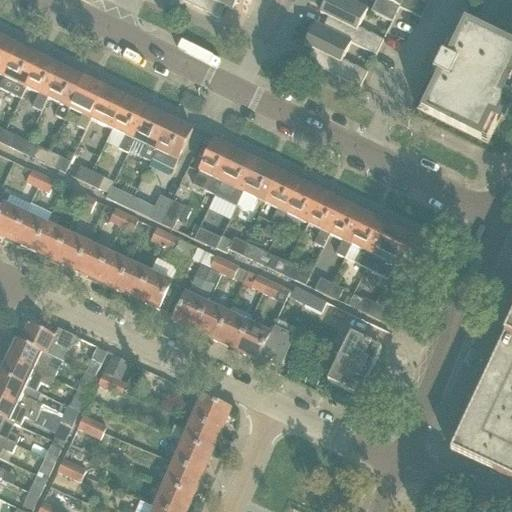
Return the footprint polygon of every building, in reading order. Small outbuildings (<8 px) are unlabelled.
[(177,0),(218,20),(224,8),(232,12),(236,5),(238,6),(241,0),(177,0)] [(328,18),(322,29),(322,30),(351,44),(350,44),(376,57),(383,42),(358,29),(367,11),(344,0),(323,0),(321,6),(323,7),(320,14),(328,18)] [(380,0),(392,6),(390,10),(397,14),(399,9),(403,0),(380,0)] [(426,9),(408,0),(403,0),(399,9),(421,20),(426,9)] [(408,0),(426,9),(430,0),(408,0)] [(511,43),(509,49),(457,24),(456,25),(462,28),(447,59),(438,55),(429,74),(438,78),(422,111),(415,108),(415,109),(487,145),(500,119),(504,121),(510,109),(506,107),(511,93),(511,43)] [(360,89),(367,74),(342,61),(350,44),(351,44),(322,30),(322,29),(314,25),(313,28),(310,27),(305,38),(307,39),(304,47),(312,51),(306,63),(360,89)] [(0,78),(3,80),(19,48),(18,48),(17,51),(7,47),(9,44),(0,39),(0,78)] [(0,90),(20,101),(25,90),(40,59),(38,62),(29,57),(31,54),(19,48),(3,80),(0,87),(0,90)] [(41,113),(47,101),(62,69),(61,69),(60,72),(51,68),(52,65),(40,59),(25,90),(38,96),(32,109),(41,113)] [(63,122),(68,111),(83,80),(83,79),(81,82),(72,78),(74,75),(62,69),(47,101),(60,107),(54,118),(63,122)] [(85,133),(90,121),(105,90),(103,93),(94,89),(95,85),(83,80),(68,111),(81,117),(76,128),(85,133)] [(90,121),(112,132),(127,101),(126,100),(125,103),(116,99),(117,96),(105,90),(90,121)] [(128,154),(128,152),(148,111),(146,114),(137,109),(139,106),(127,101),(112,132),(124,138),(119,150),(128,154)] [(150,163),(151,160),(170,121),(169,121),(168,124),(159,120),(160,117),(148,111),(128,152),(150,163)] [(170,121),(151,160),(173,171),(190,135),(181,131),(182,127),(170,121)] [(0,145),(11,150),(17,139),(5,133),(0,142),(0,145)] [(214,142),(193,186),(214,197),(234,156),(225,151),(227,148),(214,142)] [(37,148),(31,160),(42,165),(48,153),(37,148)] [(48,153),(42,165),(54,170),(60,159),(48,153)] [(214,197),(236,207),(256,166),(247,162),(248,159),(235,153),(234,156),(214,197)] [(255,201),(264,205),(277,177),(268,172),(270,169),(257,163),(256,166),(236,207),(249,214),(255,201)] [(75,179),(86,184),(92,172),(81,167),(75,179)] [(92,172),(86,184),(99,190),(104,178),(92,172)] [(31,173),(26,184),(37,189),(43,178),(31,173)] [(279,228),(285,215),(299,187),(290,183),(291,180),(279,174),(277,177),(264,205),(277,211),(271,224),(279,228)] [(43,178),(37,189),(49,195),(54,183),(43,178)] [(285,215),(307,226),(320,198),(312,193),(313,190),(300,184),(299,187),(285,215)] [(108,194),(105,200),(128,210),(133,199),(111,189),(108,194)] [(73,192),(68,204),(79,209),(85,197),(73,192)] [(322,249),(329,236),(342,208),(333,203),(335,200),(322,194),(320,198),(307,226),(321,232),(314,246),(322,249)] [(85,197),(79,209),(91,214),(96,203),(85,197)] [(144,204),(138,215),(161,226),(172,203),(160,198),(155,209),(144,204)] [(172,203),(161,226),(172,231),(183,208),(172,203)] [(0,213),(0,237),(12,243),(25,215),(4,205),(0,213)] [(344,260),(350,247),(364,218),(355,214),(356,211),(344,205),(342,208),(329,236),(342,243),(336,256),(344,260)] [(114,211),(109,223),(121,228),(126,217),(114,211)] [(12,243),(33,253),(46,225),(25,215),(12,243)] [(366,270),(372,257),(386,229),(376,224),(378,221),(365,215),(364,218),(350,247),(362,252),(356,265),(366,270)] [(126,217),(121,228),(132,234),(138,222),(126,217)] [(33,253),(54,263),(67,235),(46,225),(33,253)] [(386,229),(372,257),(366,270),(379,277),(387,281),(393,268),(407,239),(398,235),(400,232),(387,226),(386,229)] [(200,230),(194,241),(206,247),(212,235),(200,230)] [(156,231),(150,242),(162,248),(167,236),(156,231)] [(54,263),(74,272),(87,244),(67,235),(54,263)] [(167,236),(162,248),(174,253),(179,241),(167,236)] [(409,236),(407,239),(393,268),(416,278),(431,247),(430,247),(429,250),(420,246),(421,242),(409,236)] [(234,240),(228,251),(239,256),(245,245),(234,240)] [(74,272),(95,282),(108,254),(87,244),(74,272)] [(245,245),(239,256),(252,262),(258,251),(245,245)] [(198,250),(192,262),(209,269),(220,275),(226,263),(198,250)] [(95,282),(116,292),(129,264),(108,254),(95,282)] [(150,274),(137,302),(158,312),(166,293),(171,284),(177,270),(156,260),(150,274)] [(277,260),(271,271),(283,277),(288,265),(277,260)] [(226,263),(220,275),(234,281),(239,269),(226,263)] [(116,292),(137,302),(150,274),(129,264),(116,292)] [(288,265),(283,277),(295,283),(301,271),(288,265)] [(256,277),(251,289),(262,294),(268,283),(256,277)] [(195,278),(187,295),(207,305),(215,288),(195,278)] [(315,293),(325,298),(332,285),(321,280),(315,293)] [(268,283),(262,294),(274,300),(280,288),(268,283)] [(332,285),(325,298),(338,304),(344,290),(332,285)] [(294,291),(290,300),(320,315),(321,314),(321,313),(325,304),(297,291),(296,290),(295,290),(294,291)] [(172,323),(194,333),(207,305),(187,295),(185,295),(172,323)] [(358,313),(369,318),(375,307),(363,301),(358,313)] [(194,333),(214,343),(227,314),(207,305),(194,333)] [(375,307),(369,318),(392,329),(397,317),(375,307)] [(214,343),(235,352),(248,324),(227,314),(214,343)] [(511,321),(450,453),(511,482),(511,321)] [(256,362),(257,360),(269,334),(248,324),(235,352),(256,362)] [(28,327),(20,344),(47,357),(51,347),(67,355),(74,339),(57,331),(54,339),(28,327)] [(269,334),(257,360),(278,370),(294,337),(273,328),(270,334),(269,334)] [(350,336),(339,360),(369,375),(381,351),(350,336)] [(14,341),(6,359),(53,381),(57,373),(48,369),(52,360),(47,357),(20,344),(14,341)] [(97,349),(90,364),(100,368),(106,355),(107,354),(97,349)] [(6,359),(0,371),(0,376),(37,394),(41,385),(49,389),(53,381),(6,359)] [(369,375),(339,360),(327,384),(358,399),(369,375)] [(0,376),(0,397),(36,414),(37,415),(41,407),(37,405),(41,396),(37,394),(0,376)] [(100,383),(98,388),(109,393),(114,382),(103,376),(100,383)] [(83,379),(77,392),(86,397),(92,383),(83,379)] [(114,382),(109,393),(120,399),(123,393),(126,387),(114,382)] [(77,392),(71,405),(80,410),(86,397),(77,392)] [(193,396),(184,418),(193,422),(219,434),(229,411),(202,400),(193,396)] [(0,397),(0,418),(21,428),(25,419),(33,423),(37,415),(0,397)] [(67,409),(59,426),(61,427),(70,431),(78,414),(67,409)] [(0,440),(15,447),(19,439),(10,435),(14,426),(20,429),(21,428),(0,418),(0,440)] [(80,426),(78,431),(89,436),(95,424),(83,419),(80,425),(80,426)] [(193,422),(183,444),(210,456),(219,434),(193,422)] [(52,423),(48,433),(56,436),(55,439),(65,444),(70,431),(61,427),(59,426),(55,424),(52,423)] [(95,424),(89,436),(101,441),(103,435),(106,429),(95,424)] [(0,440),(0,455),(2,451),(11,456),(15,447),(0,440)] [(183,444),(174,466),(201,477),(210,456),(183,444)] [(51,448),(45,461),(54,465),(60,452),(51,448)] [(39,473),(39,474),(48,478),(54,465),(45,461),(40,472),(39,473)] [(60,469),(57,474),(69,479),(74,467),(63,462),(60,468),(60,469)] [(174,466),(165,488),(191,499),(201,477),(174,466)] [(74,467),(69,479),(80,485),(83,479),(86,473),(74,467)] [(35,483),(29,496),(38,500),(44,487),(35,483)] [(165,488),(155,510),(160,511),(185,511),(191,499),(165,488)] [(29,496),(23,508),(31,511),(32,511),(38,500),(29,496)] [(140,503),(136,511),(160,511),(155,510),(140,503)]
